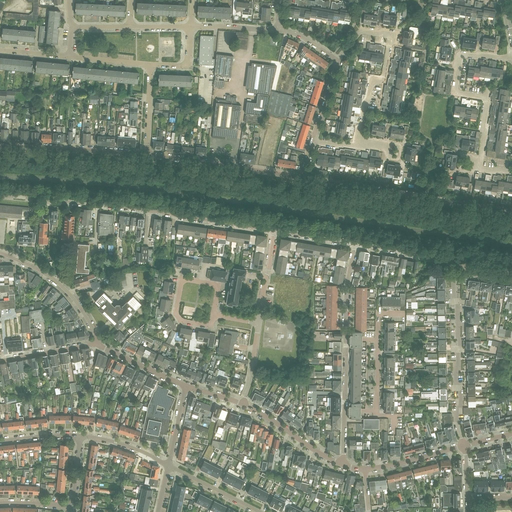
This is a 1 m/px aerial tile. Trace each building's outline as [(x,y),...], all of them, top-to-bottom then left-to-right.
[(436,15),(441,16),(442,15),(444,0),(440,0),(440,2),(441,3),(441,5),(440,5),(438,5),(436,14),(436,15)] [(233,1),(233,5),(232,13),(235,14),(236,11),(242,11),(243,2),(236,2),(233,1)] [(317,8),(315,16),(315,18),(321,19),(321,17),(324,1),(321,1),(320,8),(317,8)] [(330,10),(328,10),(327,18),(326,21),(332,22),(332,19),(335,3),(335,2),(331,1),(330,10)] [(242,11),(241,14),(251,15),(252,3),(249,3),(243,2),(242,11)] [(339,11),(338,20),(344,21),(347,2),(345,2),(344,6),(343,6),(342,8),(342,9),(340,9),(339,11)] [(476,17),(478,2),(475,2),(474,9),(472,8),(470,17),(476,17)] [(75,14),(92,15),(92,4),(76,3),(75,14)] [(141,14),(153,15),(153,4),(140,3),(137,3),(137,8),(136,8),(136,11),(137,11),(136,14),(141,14)] [(262,7),(261,14),(270,14),(270,8),(268,8),(268,3),(261,3),(260,7),(262,7)] [(92,4),(92,15),(108,16),(108,5),(107,5),(92,4)] [(170,5),(153,4),(153,15),(170,16),(170,5)] [(453,16),(453,14),(455,4),(453,4),(452,7),(449,7),(447,15),(447,18),(452,19),(453,17),(453,16)] [(108,16),(115,16),(125,16),(125,13),(125,11),(125,6),(122,6),(108,5),(108,16)] [(170,5),(170,16),(186,16),(186,6),(170,5)] [(304,16),(303,19),(309,20),(309,17),(310,15),(311,6),(309,5),(308,9),(305,8),(304,16)] [(197,17),(214,17),(214,7),(198,6),(197,17)] [(231,8),(214,7),(214,17),(230,18),(231,8)] [(374,15),(370,15),(369,24),(369,26),(374,26),(374,25),(375,25),(377,16),(380,17),(381,10),(378,9),(377,14),(374,13),(374,15)] [(49,10),(48,27),(59,28),(60,11),(49,10)] [(362,23),(369,24),(370,15),(364,14),(365,10),(361,10),(360,17),(363,18),(362,23)] [(381,10),(380,17),(383,17),(382,23),(382,24),(382,25),(387,26),(387,24),(388,25),(390,15),(388,15),(389,12),(384,11),(384,10),(381,10)] [(396,16),(390,15),(388,25),(395,26),(395,20),(399,21),(400,13),(397,13),(396,16)] [(252,19),(252,23),(266,24),(266,21),(269,21),(270,14),(261,14),(261,20),(252,19)] [(43,43),(43,38),(47,39),(46,43),(57,44),(59,28),(48,27),(49,27),(48,32),(47,32),(47,33),(44,32),(44,26),(40,26),(38,43),(43,43)] [(402,37),(403,37),(412,39),(413,34),(416,35),(417,34),(417,33),(417,31),(417,29),(417,28),(410,27),(408,27),(408,28),(410,27),(411,28),(410,32),(404,31),(402,32),(402,36),(402,37)] [(18,41),(19,30),(3,28),(1,39),(18,41)] [(35,32),(19,30),(18,41),(34,42),(35,32)] [(247,50),(248,39),(246,38),(247,33),(236,32),(234,48),(247,50)] [(476,40),(470,39),(468,48),(475,49),(476,41),(479,41),(480,34),(477,33),(476,40)] [(461,47),(468,48),(470,39),(463,38),(464,34),(460,34),(459,41),(462,42),(461,47)] [(480,34),(479,41),(482,42),(481,47),(482,47),(482,49),(487,49),(487,48),(489,39),(483,38),(483,34),(480,34)] [(200,64),(202,65),(205,65),(214,65),(214,59),(212,59),(213,36),(200,35),(198,64),(200,64)] [(489,39),(487,48),(488,48),(488,50),(493,50),(493,49),(494,49),(495,44),(498,44),(499,37),(496,36),(495,40),(489,39)] [(421,50),(422,47),(411,45),(412,39),(403,37),(402,44),(405,44),(405,47),(421,50)] [(285,46),(284,48),(287,49),(285,53),(286,54),(287,54),(293,41),(288,39),(286,39),(285,42),(286,42),(285,45),(285,46)] [(448,45),(448,41),(441,40),(438,53),(450,55),(451,49),(445,48),(445,45),(448,45)] [(299,44),(293,41),(287,54),(289,55),(291,51),(295,53),(299,44)] [(368,51),(368,52),(365,51),(364,60),(369,61),(372,45),(370,44),(369,50),(368,51)] [(303,57),(308,49),(304,46),(298,54),(301,56),(300,58),(301,59),(303,57)] [(380,54),(377,53),(375,62),(375,64),(381,65),(381,62),(383,54),(384,47),(381,46),(380,54)] [(313,53),(308,49),(303,57),(306,59),(303,64),(305,65),(306,63),(313,53)] [(313,64),(315,61),(318,56),(313,53),(306,63),(308,64),(310,62),(313,64)] [(434,59),(434,62),(441,63),(443,64),(444,61),(449,62),(450,55),(438,53),(436,53),(435,59),(434,59)] [(214,75),(229,77),(231,77),(233,56),(216,54),(214,75)] [(413,57),(411,57),(395,54),(395,56),(400,57),(400,60),(402,61),(408,62),(407,62),(410,63),(412,63),(413,57)] [(315,68),(314,69),(316,70),(323,59),(318,56),(315,61),(313,64),(316,66),(315,68)] [(0,68),(15,70),(16,59),(0,57),(0,68)] [(32,61),(16,59),(15,70),(31,72),(32,61)] [(328,63),(323,59),(316,70),(318,71),(320,69),(322,67),(324,68),(328,63)] [(35,72),(52,74),(53,63),(36,61),(35,72)] [(486,67),(484,79),(490,80),(490,77),(493,61),(489,61),(488,68),(486,67)] [(69,64),(53,63),(52,74),(68,75),(69,64)] [(270,95),(271,91),(276,66),(251,63),(248,92),(257,93),(256,103),(247,102),(245,113),(246,113),(246,120),(245,120),(244,120),(244,122),(263,125),(264,118),(266,105),(267,105),(268,95),(270,95)] [(391,65),(390,67),(398,68),(397,72),(406,73),(407,68),(391,65)] [(496,78),(501,79),(502,75),(504,75),(505,70),(503,70),(503,67),(501,66),(500,70),(497,69),(496,78)] [(88,79),(89,69),(73,67),(72,78),(88,79)] [(106,70),(89,69),(88,79),(105,81),(106,70)] [(122,72),(106,70),(105,81),(121,82),(122,72)] [(139,73),(122,72),(121,82),(138,84),(139,73)] [(175,86),(175,75),(159,74),(158,85),(175,86)] [(192,76),(175,75),(175,86),(191,87),(192,76)] [(432,81),(434,81),(450,83),(450,81),(447,81),(447,80),(443,79),(444,77),(435,75),(433,75),(432,81)] [(396,80),(395,83),(404,84),(405,79),(389,76),(389,78),(396,80)] [(365,83),(358,82),(359,79),(350,77),(349,83),(365,86),(365,83)] [(224,89),(225,81),(214,79),(213,87),(224,89)] [(309,84),(313,85),(315,86),(321,88),(323,82),(314,79),(313,83),(310,82),(309,84)] [(319,93),(321,88),(315,86),(313,85),(309,84),(309,86),(312,87),(311,91),(313,91),(319,93)] [(403,90),(400,90),(392,88),(391,88),(391,86),(385,85),(384,89),(392,90),(391,94),(402,96),(403,90)] [(432,92),(434,93),(448,95),(448,93),(442,92),(442,90),(441,90),(442,88),(433,87),(432,92)] [(345,94),(347,94),(357,96),(357,98),(361,99),(362,95),(356,94),(357,90),(348,89),(346,88),(345,94)] [(311,97),(318,99),(319,93),(313,91),(311,91),(308,90),(307,93),(302,92),(301,94),(304,95),(306,95),(309,96),(311,97)] [(292,96),(271,91),(270,95),(265,115),(286,120),(292,96)] [(498,100),(500,100),(509,102),(510,96),(507,96),(491,93),(491,95),(494,96),(494,97),(498,98),(498,100)] [(98,104),(98,96),(90,95),(90,103),(98,104)] [(212,138),(223,139),(223,137),(237,139),(241,106),(235,105),(236,98),(236,96),(233,96),(233,97),(230,97),(230,96),(226,95),(226,96),(226,100),(216,99),(214,117),(215,117),(212,138)] [(309,96),(306,95),(304,95),(303,97),(311,99),(309,103),(316,105),(318,99),(311,97),(309,96)] [(137,101),(136,101),(136,98),(130,98),(124,97),(124,101),(130,101),(130,104),(128,104),(128,105),(124,104),(124,107),(137,108),(137,101)] [(382,101),(390,102),(389,105),(400,107),(401,101),(383,98),(382,101)] [(342,99),(341,105),(359,108),(359,106),(355,105),(356,104),(352,103),(352,101),(342,99)] [(169,100),(164,100),(164,102),(155,102),(155,109),(164,109),(164,104),(169,104),(169,100)] [(477,110),(478,102),(476,102),(475,108),(474,108),(474,109),(472,109),(470,119),(476,120),(477,110)] [(305,110),(307,110),(313,113),(315,107),(307,104),(305,108),(302,107),(302,109),(304,109),(305,110)] [(508,108),(492,105),(491,107),(498,108),(498,109),(498,110),(498,112),(507,113),(508,108)] [(312,118),(313,113),(307,110),(305,110),(304,109),(303,112),(299,111),(298,114),(300,114),(305,116),(312,118)] [(357,117),(350,116),(350,112),(340,110),(339,116),(357,119),(357,117)] [(305,116),(300,114),(299,117),(305,118),(303,122),(310,124),(312,118),(305,116)] [(127,126),(134,127),(135,126),(136,126),(137,119),(128,119),(123,119),(123,121),(127,121),(127,126)] [(336,121),(335,127),(352,130),(353,128),(346,127),(346,123),(340,122),(338,121),(336,121)] [(370,134),(377,135),(378,126),(372,125),(373,121),(369,121),(368,128),(371,129),(370,134)] [(66,134),(65,142),(66,142),(66,143),(72,143),(74,143),(78,144),(79,138),(79,135),(75,134),(75,138),(75,139),(72,138),(73,128),(74,123),(73,122),(69,122),(69,128),(69,132),(67,132),(67,135),(66,135),(66,134)] [(378,126),(377,135),(383,136),(384,131),(387,131),(388,124),(385,123),(385,127),(378,126)] [(389,137),(396,138),(397,129),(391,128),(392,124),(388,124),(387,131),(390,132),(389,137)] [(404,130),(397,129),(396,138),(402,139),(403,134),(406,134),(408,127),(404,126),(404,130)] [(136,132),(136,129),(136,128),(131,127),(129,146),(135,147),(135,146),(137,146),(138,142),(136,141),(136,135),(132,135),(132,132),(136,132)] [(345,131),(348,132),(352,132),(352,130),(335,127),(334,127),(333,133),(334,133),(333,136),(340,137),(344,138),(344,135),(345,131)] [(296,128),(295,130),(298,131),(297,134),(306,137),(308,131),(296,128)] [(468,141),(467,150),(473,151),(474,150),(474,146),(477,147),(480,132),(476,132),(475,138),(469,137),(468,141)] [(166,151),(172,152),(173,145),(175,133),(172,133),(171,141),(167,140),(166,151)] [(293,137),(292,139),(295,140),(304,143),(306,137),(297,134),(296,138),(293,137)] [(456,135),(454,145),(458,145),(458,144),(461,144),(460,149),(467,150),(468,141),(469,137),(469,135),(466,136),(465,135),(463,136),(456,135)] [(304,143),(295,140),(292,139),(291,141),(294,142),(294,143),(297,143),(296,147),(302,149),(304,143)] [(496,143),(495,146),(504,148),(505,142),(489,139),(488,142),(492,142),(496,143)] [(279,146),(277,152),(280,153),(280,152),(285,153),(285,152),(286,149),(286,148),(282,147),(282,144),(283,142),(280,141),(279,146)] [(405,151),(405,153),(414,155),(415,149),(419,149),(420,146),(413,145),(412,148),(405,147),(404,151),(405,151)] [(327,167),(330,149),(329,149),(328,155),(326,154),(326,155),(323,155),(321,166),(327,167)] [(344,167),(350,168),(353,150),(351,150),(350,157),(346,156),(345,165),(344,167)] [(444,150),(443,154),(447,154),(446,160),(455,162),(455,161),(457,162),(458,156),(456,156),(451,155),(451,151),(444,150)] [(364,152),(361,151),(360,158),(357,158),(355,169),(361,170),(364,152)] [(368,166),(368,168),(373,169),(374,167),(376,155),(375,155),(376,151),(374,151),(373,157),(372,156),(371,158),(369,157),(368,160),(368,166)] [(413,161),(414,155),(405,153),(404,160),(409,161),(408,164),(416,165),(417,162),(413,161)] [(283,166),(285,154),(282,154),(281,159),(278,159),(277,165),(283,166)] [(455,162),(446,160),(442,160),(441,166),(441,169),(448,171),(449,168),(454,169),(455,162)] [(383,169),(382,176),(385,177),(386,173),(392,174),(393,165),(388,164),(387,164),(387,166),(386,169),(386,170),(383,170),(383,169)] [(392,178),(392,179),(392,178),(402,180),(403,171),(400,171),(400,169),(401,166),(400,166),(400,165),(395,164),(395,166),(393,165),(392,174),(393,174),(392,178)] [(484,181),(481,181),(479,190),(485,191),(487,175),(485,175),(484,181)] [(455,185),(461,186),(463,177),(456,176),(455,181),(452,181),(451,188),(454,189),(455,185)] [(504,182),(502,191),(508,192),(510,176),(507,176),(507,181),(508,181),(507,183),(506,183),(504,182)] [(470,192),(471,184),(468,183),(469,178),(463,177),(461,186),(467,187),(466,191),(470,192)] [(29,211),(29,208),(0,205),(0,216),(21,218),(22,211),(29,211)] [(50,215),(49,222),(49,224),(50,224),(49,231),(52,231),(52,226),(56,226),(58,211),(57,211),(56,210),(55,210),(54,211),(51,210),(51,209),(47,209),(47,215),(50,215)] [(82,225),(86,225),(88,209),(83,209),(83,210),(79,209),(78,216),(83,216),(82,225)] [(99,213),(98,222),(98,227),(98,234),(111,234),(114,234),(113,226),(111,226),(111,223),(113,223),(114,215),(112,215),(99,213)] [(62,232),(61,241),(72,242),(74,216),(71,216),(72,214),(69,214),(68,216),(65,215),(64,230),(62,230),(62,232)] [(136,226),(136,231),(137,231),(137,237),(140,237),(141,227),(144,227),(144,219),(138,218),(137,226),(136,226)] [(47,237),(48,224),(46,223),(45,223),(45,222),(44,222),(43,222),(42,223),(40,223),(39,243),(48,244),(48,237),(47,237)] [(36,233),(30,232),(30,235),(22,234),(22,224),(18,224),(18,234),(19,234),(18,243),(31,244),(31,243),(35,243),(36,233)] [(250,235),(249,243),(249,244),(256,245),(267,237),(258,236),(258,234),(256,234),(255,235),(250,234),(250,235)] [(255,252),(264,253),(265,248),(266,248),(267,246),(266,246),(265,246),(267,237),(256,245),(255,252)] [(287,257),(289,250),(281,239),(280,248),(278,248),(278,250),(279,251),(278,256),(287,257)] [(290,241),(281,239),(289,250),(296,251),(298,242),(293,241),(293,240),(290,240),(290,241)] [(85,268),(87,251),(89,251),(89,245),(78,244),(76,272),(89,273),(89,269),(85,268)] [(141,267),(141,266),(146,266),(148,266),(148,262),(148,256),(148,249),(148,247),(141,247),(141,254),(141,262),(136,262),(136,267),(141,267)] [(329,257),(337,259),(348,251),(339,249),(339,248),(336,248),(336,249),(331,248),(329,257)] [(346,260),(348,251),(337,259),(336,266),(344,267),(345,268),(346,262),(347,263),(347,260),(346,260)] [(356,265),(359,266),(359,267),(362,267),(365,252),(361,251),(359,252),(358,260),(357,260),(356,265)] [(385,269),(385,272),(387,272),(387,273),(388,273),(389,268),(391,268),(392,265),(393,257),(388,256),(385,269)] [(193,260),(192,268),(198,269),(199,266),(201,266),(203,258),(198,257),(197,260),(193,260)] [(399,258),(393,257),(392,265),(391,268),(390,270),(394,271),(395,266),(397,266),(399,258)] [(399,267),(397,280),(400,280),(401,274),(403,268),(405,268),(405,264),(409,265),(411,265),(409,273),(411,274),(413,266),(413,261),(406,259),(401,259),(400,267),(399,267)] [(418,269),(420,262),(414,261),(411,277),(414,277),(416,269),(418,269)] [(232,304),(237,304),(241,279),(244,279),(245,277),(245,276),(244,276),(245,276),(244,276),(243,276),(243,274),(245,274),(245,273),(246,270),(234,268),(233,270),(230,280),(226,303),(228,303),(227,305),(232,306),(232,304)] [(226,279),(230,280),(233,270),(226,269),(226,272),(212,269),(210,280),(226,282),(226,279)] [(36,276),(28,272),(29,285),(29,287),(30,286),(32,283),(36,276)] [(36,276),(32,283),(30,286),(29,287),(31,288),(30,290),(33,291),(41,278),(37,276),(36,276)] [(81,285),(81,287),(89,284),(87,277),(82,278),(82,276),(76,278),(76,280),(74,281),(76,287),(81,285)] [(165,283),(164,287),(173,288),(174,282),(169,282),(169,278),(162,277),(161,283),(165,283)] [(100,282),(91,283),(93,291),(102,289),(100,282)] [(39,297),(38,298),(40,299),(41,300),(46,292),(48,289),(50,286),(46,283),(44,286),(43,285),(40,289),(41,290),(40,291),(42,292),(39,297)] [(49,295),(46,300),(43,304),(45,305),(46,304),(48,302),(57,290),(54,287),(53,288),(53,287),(48,294),(49,295)] [(163,292),(160,292),(159,295),(166,296),(167,293),(172,294),(173,288),(164,287),(163,292)] [(60,293),(57,290),(48,302),(50,304),(54,299),(56,300),(61,294),(60,293)] [(104,292),(95,301),(100,306),(98,308),(109,319),(112,322),(118,328),(119,327),(122,323),(145,299),(137,292),(122,307),(122,306),(121,307),(120,305),(117,305),(114,307),(110,303),(112,301),(104,292)] [(395,297),(395,308),(396,308),(400,308),(400,304),(405,304),(405,294),(400,294),(400,297),(396,297),(395,297)] [(161,302),(161,304),(169,306),(170,300),(166,299),(166,296),(159,295),(158,300),(159,301),(161,302)] [(58,303),(54,307),(56,309),(66,300),(63,296),(57,301),(58,303)] [(379,297),(378,300),(382,300),(382,306),(382,308),(386,308),(387,297),(382,297),(379,297)] [(0,309),(15,308),(15,303),(9,303),(9,300),(0,300),(0,309)] [(70,304),(66,300),(56,309),(58,311),(62,307),(63,309),(70,304)] [(168,312),(169,306),(161,304),(160,309),(157,308),(156,314),(163,315),(164,311),(168,312)] [(72,307),(70,305),(65,308),(67,310),(66,311),(67,313),(65,315),(64,313),(61,315),(62,319),(75,311),(72,307)] [(465,311),(465,315),(467,315),(467,316),(479,316),(479,308),(478,308),(477,308),(475,307),(473,307),(473,310),(468,310),(466,310),(466,311),(465,311)] [(29,316),(30,319),(34,318),(34,323),(44,321),(42,309),(41,309),(35,310),(30,311),(29,311),(29,316)] [(63,323),(69,322),(67,319),(70,318),(71,320),(77,315),(75,311),(62,319),(63,323)] [(30,319),(29,316),(21,316),(22,333),(29,332),(30,332),(30,319)] [(479,321),(479,316),(467,316),(467,317),(465,317),(465,321),(467,321),(468,321),(473,321),(473,324),(479,324),(479,321)] [(163,329),(165,327),(172,322),(168,317),(165,320),(165,319),(159,323),(163,329)] [(76,320),(79,325),(80,324),(80,325),(82,325),(84,339),(87,338),(89,334),(79,318),(76,320)] [(69,322),(70,326),(72,341),(77,340),(76,332),(73,333),(72,327),(72,326),(75,326),(74,321),(69,322)] [(67,325),(67,328),(68,334),(66,334),(68,342),(72,341),(70,326),(69,322),(63,323),(63,326),(67,325)] [(172,322),(165,327),(169,332),(176,327),(172,322)] [(133,355),(135,351),(138,343),(141,342),(143,333),(145,323),(135,332),(132,334),(125,349),(124,350),(129,353),(133,355)] [(60,324),(57,324),(58,325),(58,328),(61,344),(66,343),(64,333),(61,333),(60,328),(60,324)] [(30,332),(29,332),(30,339),(31,339),(33,348),(38,347),(35,331),(35,328),(30,329),(30,332)] [(175,339),(175,340),(181,341),(182,337),(185,338),(186,329),(181,328),(180,332),(177,332),(176,334),(175,339)] [(186,329),(185,338),(191,339),(191,340),(193,340),(194,335),(191,335),(192,332),(192,330),(186,329)] [(125,336),(129,333),(126,331),(123,334),(119,330),(113,336),(117,340),(117,339),(120,342),(126,337),(125,336)] [(169,338),(166,343),(170,345),(170,344),(172,339),(173,338),(176,332),(172,330),(169,338)] [(225,330),(225,333),(224,333),(224,334),(221,333),(217,353),(228,355),(232,356),(234,343),(236,344),(238,332),(226,330),(225,330)] [(193,340),(192,350),(195,351),(196,348),(196,342),(199,343),(200,343),(202,343),(203,341),(204,332),(198,331),(198,333),(198,336),(194,335),(193,340)] [(209,337),(210,333),(204,332),(203,341),(208,342),(208,347),(213,348),(215,338),(209,337)] [(122,347),(125,349),(132,334),(125,340),(122,347)] [(332,352),(340,352),(341,342),(332,342),(332,349),(329,349),(329,352),(332,352)] [(141,356),(145,348),(140,345),(136,353),(141,356)] [(151,351),(145,348),(141,356),(147,358),(151,351)] [(156,353),(151,351),(147,358),(152,361),(156,353)] [(99,367),(103,354),(98,352),(95,366),(99,367)] [(155,362),(161,365),(165,357),(164,357),(166,354),(163,353),(162,355),(159,354),(155,362)] [(384,357),(384,362),(395,362),(398,362),(398,354),(395,354),(392,354),(392,357),(386,357),(384,357)] [(57,371),(53,355),(49,355),(52,369),(53,370),(54,377),(58,376),(57,371)] [(44,367),(46,367),(47,371),(46,371),(47,376),(52,376),(51,370),(50,370),(47,356),(42,357),(44,367)] [(168,358),(165,357),(161,365),(166,368),(170,359),(171,358),(168,356),(168,358)] [(32,358),(25,360),(27,368),(30,367),(30,369),(32,369),(33,374),(34,377),(36,377),(35,374),(32,358)] [(174,361),(170,359),(166,368),(172,371),(177,360),(175,359),(174,361)] [(25,360),(18,361),(20,371),(20,375),(22,381),(24,381),(23,372),(25,371),(24,369),(27,368),(25,360)] [(122,363),(118,362),(112,375),(114,376),(116,376),(118,372),(122,363)] [(185,377),(189,378),(194,364),(194,362),(192,362),(189,369),(188,368),(185,377)] [(194,364),(189,378),(194,380),(198,369),(195,368),(197,363),(194,362),(194,364)] [(199,381),(204,366),(205,363),(203,362),(202,366),(199,366),(195,380),(199,381)] [(10,380),(6,363),(0,364),(0,368),(1,374),(4,373),(6,380),(10,380)] [(118,372),(116,376),(113,383),(116,384),(125,365),(122,363),(118,372)] [(178,373),(184,375),(188,365),(182,363),(178,373)] [(205,363),(204,366),(199,381),(203,383),(206,373),(204,373),(207,364),(205,363)] [(129,367),(126,366),(120,378),(123,380),(129,367)] [(129,377),(133,369),(129,367),(123,380),(125,381),(127,381),(129,377)] [(129,377),(127,381),(130,383),(136,370),(133,369),(129,377)] [(205,383),(209,384),(213,372),(211,372),(212,371),(209,370),(205,383)] [(213,386),(217,376),(219,371),(216,370),(215,373),(213,372),(209,384),(213,386)] [(219,370),(219,371),(217,376),(220,377),(217,384),(224,387),(227,379),(223,378),(225,372),(219,370)] [(144,374),(140,372),(134,385),(134,386),(134,387),(137,388),(138,387),(140,383),(144,374)] [(147,375),(144,374),(140,383),(138,387),(137,388),(139,389),(141,386),(142,386),(147,375)] [(238,380),(234,378),(234,376),(232,375),(229,382),(232,383),(231,386),(239,388),(241,381),(244,382),(246,376),(243,375),(242,377),(239,376),(238,380)] [(145,390),(151,377),(148,376),(142,388),(145,390)] [(149,392),(150,389),(151,387),(155,379),(151,377),(145,390),(147,391),(149,392)] [(158,381),(155,379),(151,387),(150,389),(152,390),(149,396),(151,397),(153,392),(154,390),(154,389),(158,381)] [(175,398),(167,394),(169,389),(158,385),(155,390),(154,390),(148,405),(141,439),(157,443),(156,443),(157,444),(157,445),(158,445),(159,445),(160,445),(161,445),(161,444),(163,434),(167,435),(168,435),(168,434),(167,434),(171,415),(172,410),(170,409),(175,398)] [(384,392),(383,397),(394,397),(394,392),(396,392),(397,389),(391,389),(391,392),(384,392)] [(253,401),(253,402),(255,403),(261,393),(255,390),(254,393),(255,393),(251,400),(253,401)] [(266,395),(263,394),(264,392),(262,391),(261,393),(255,403),(257,404),(258,404),(260,405),(264,398),(266,395)] [(275,407),(273,411),(274,412),(275,413),(275,412),(278,414),(281,410),(281,411),(287,401),(290,395),(289,394),(290,393),(288,392),(284,399),(280,397),(274,406),(275,407)] [(265,408),(266,409),(273,398),(275,394),(271,393),(266,402),(265,401),(262,406),(263,406),(263,407),(264,408),(265,408)] [(275,394),(273,398),(266,409),(268,409),(268,410),(269,411),(270,410),(271,411),(273,406),(271,405),(277,395),(275,394)] [(187,409),(185,419),(188,419),(191,405),(193,406),(196,397),(195,397),(195,396),(193,396),(191,396),(187,409)] [(192,414),(197,416),(198,412),(201,403),(196,401),(192,414)] [(198,412),(197,416),(198,416),(199,412),(204,414),(202,420),(204,420),(203,422),(209,425),(211,419),(207,417),(207,415),(211,406),(201,403),(198,412)] [(213,415),(213,417),(218,419),(218,418),(219,418),(222,410),(222,409),(221,409),(219,408),(219,407),(215,406),(213,410),(214,410),(213,415)] [(215,429),(214,432),(221,435),(222,431),(223,428),(220,427),(222,420),(223,419),(226,420),(227,417),(225,416),(227,410),(226,409),(226,408),(223,406),(222,408),(222,409),(222,410),(219,418),(218,418),(215,429)] [(283,418),(284,419),(292,409),(289,407),(285,413),(284,411),(280,416),(281,417),(280,417),(283,419),(283,418)] [(289,423),(292,418),(292,417),(294,415),(292,413),(294,410),(292,409),(284,419),(286,420),(285,421),(287,422),(288,422),(289,423)] [(500,410),(498,411),(499,413),(501,426),(506,425),(505,417),(504,418),(502,418),(501,410),(500,410)] [(289,424),(292,425),(293,426),(301,415),(302,412),(300,411),(298,413),(296,416),(295,415),(293,418),(292,418),(289,423),(290,423),(289,424)] [(230,412),(226,424),(230,426),(234,414),(230,412)] [(325,422),(331,422),(340,422),(340,416),(340,412),(333,412),(333,416),(332,415),(332,419),(325,419),(325,422)] [(234,414),(230,426),(237,428),(239,422),(237,421),(239,415),(234,414)] [(444,430),(441,431),(442,435),(444,443),(445,443),(449,442),(450,442),(455,441),(456,439),(452,426),(452,425),(452,422),(452,417),(452,414),(443,414),(444,427),(444,430)] [(298,429),(301,424),(299,423),(303,417),(303,416),(301,415),(293,426),(295,427),(294,427),(297,429),(297,428),(298,429)] [(479,434),(481,433),(480,424),(478,416),(476,417),(477,424),(473,425),(474,431),(475,434),(476,434),(476,435),(477,435),(478,435),(479,434)] [(491,431),(492,431),(493,430),(495,430),(492,416),(490,417),(490,418),(487,419),(488,421),(488,424),(490,431),(491,431)] [(251,419),(247,418),(245,425),(243,434),(245,435),(247,430),(249,430),(250,427),(251,419)] [(377,429),(379,429),(379,419),(363,419),(363,429),(375,429),(375,430),(376,430),(377,429)] [(379,419),(379,429),(379,431),(381,431),(381,440),(383,440),(383,443),(383,446),(381,446),(381,459),(386,458),(386,450),(387,450),(387,443),(387,441),(387,432),(387,419),(379,419)] [(442,435),(438,421),(431,423),(433,428),(436,427),(438,428),(439,432),(437,433),(439,443),(441,444),(444,443),(442,435)] [(467,437),(469,437),(473,436),(469,421),(464,423),(467,437)] [(332,432),(333,432),(335,432),(338,432),(338,428),(340,428),(340,422),(331,422),(325,422),(325,424),(332,424),(332,428),(332,432)] [(425,425),(426,428),(427,431),(432,447),(433,446),(434,446),(436,445),(434,438),(432,439),(430,433),(430,432),(428,424),(425,425)] [(321,429),(321,434),(326,435),(330,435),(330,436),(330,442),(327,442),(327,449),(329,450),(331,450),(331,451),(333,451),(333,437),(333,435),(333,432),(332,432),(330,432),(325,432),(325,430),(326,427),(321,427),(321,429)] [(260,443),(263,443),(264,441),(266,441),(267,433),(268,433),(268,431),(266,430),(264,429),(264,430),(262,430),(261,435),(260,440),(260,441),(260,443)] [(416,430),(414,431),(416,438),(420,450),(424,449),(421,438),(419,439),(416,430)] [(263,443),(263,445),(265,445),(266,444),(271,445),(273,434),(271,434),(271,433),(269,432),(269,433),(268,433),(267,433),(266,441),(264,441),(263,443)] [(410,445),(407,434),(407,432),(404,433),(405,435),(410,453),(414,452),(412,445),(410,445)] [(270,453),(269,462),(272,463),(274,455),(275,451),(277,451),(280,439),(279,439),(277,438),(276,439),(274,438),(271,453),(270,453)] [(212,440),(211,445),(218,449),(220,442),(212,440)] [(220,442),(218,449),(224,452),(226,442),(220,441),(220,442)] [(506,451),(503,452),(504,455),(505,459),(508,458),(511,458),(511,457),(511,448),(511,445),(505,447),(506,448),(506,451)] [(283,461),(282,465),(286,466),(288,455),(290,456),(292,447),(292,446),(289,446),(287,446),(284,461),(283,461)] [(494,470),(506,468),(505,459),(504,455),(503,455),(501,447),(490,450),(493,461),(492,461),(493,467),(494,470)] [(483,452),(477,453),(479,460),(479,461),(481,461),(482,462),(486,461),(485,460),(483,452)] [(130,453),(127,462),(128,462),(132,464),(133,461),(135,455),(130,453)] [(293,458),(291,468),(297,470),(297,469),(300,455),(298,455),(298,454),(294,453),(294,455),(292,454),(291,457),(293,458)] [(300,455),(297,469),(303,470),(306,456),(302,456),(300,455)] [(150,477),(157,478),(160,466),(153,465),(143,461),(140,465),(151,471),(150,477)] [(206,472),(210,464),(204,461),(200,469),(206,472)] [(210,464),(206,472),(211,475),(216,466),(210,463),(210,464)] [(431,465),(432,471),(433,474),(439,473),(439,463),(431,465)] [(314,464),(310,479),(312,480),(313,478),(315,478),(315,476),(316,473),(318,465),(318,464),(316,464),(315,464),(314,464)] [(315,479),(314,481),(317,482),(318,479),(317,478),(318,475),(320,475),(322,466),(321,466),(321,465),(319,465),(318,465),(316,473),(315,476),(315,478),(315,479)] [(211,475),(217,478),(222,468),(216,466),(211,475)] [(425,466),(419,468),(420,474),(424,473),(425,480),(428,479),(426,473),(425,466)] [(227,472),(222,480),(228,483),(232,475),(234,472),(234,471),(229,468),(227,472)] [(413,469),(414,476),(415,479),(419,478),(420,481),(422,480),(420,474),(419,468),(413,469)] [(323,479),(328,480),(329,481),(329,479),(330,479),(332,472),(325,470),(323,479)] [(411,470),(405,471),(407,483),(414,481),(411,470)] [(405,471),(399,473),(400,479),(401,482),(402,485),(403,489),(404,488),(406,485),(408,485),(408,484),(407,483),(405,471)] [(330,479),(333,480),(332,483),(335,484),(338,473),(332,472),(330,479)] [(342,483),(342,482),(344,475),(338,473),(335,484),(338,484),(339,483),(342,483)] [(399,473),(393,474),(394,481),(395,484),(399,484),(399,486),(402,485),(401,482),(400,479),(399,473)] [(396,490),(396,487),(394,481),(393,474),(387,476),(388,482),(389,486),(390,491),(396,490)] [(232,475),(228,483),(234,486),(238,478),(232,475)] [(355,476),(351,475),(347,491),(350,492),(352,484),(354,484),(355,476)] [(454,491),(454,487),(447,487),(445,484),(445,477),(440,477),(440,490),(440,491),(444,491),(450,491),(454,491)] [(156,486),(158,480),(150,478),(150,482),(145,481),(144,484),(156,486)] [(234,486),(240,489),(244,481),(238,478),(234,486)] [(360,489),(359,494),(358,494),(358,501),(365,500),(363,485),(362,485),(363,481),(356,480),(355,488),(360,489)] [(301,482),(294,481),(293,486),(299,489),(301,482)] [(301,482),(299,489),(306,493),(308,488),(309,484),(301,482)] [(139,487),(137,493),(141,494),(151,496),(151,493),(152,493),(152,492),(151,492),(152,491),(152,490),(145,489),(145,488),(146,486),(140,484),(139,487)] [(253,496),(257,487),(251,484),(247,493),(253,496)] [(184,493),(186,487),(177,485),(175,491),(184,493)] [(253,496),(258,498),(262,490),(257,487),(253,496)] [(262,490),(258,498),(264,501),(268,493),(262,490)] [(324,501),(324,502),(325,498),(326,494),(317,492),(317,494),(316,497),(324,501)] [(270,504),(269,505),(275,508),(279,500),(281,497),(281,496),(275,493),(270,504)] [(202,505),(206,497),(200,494),(195,503),(201,506),(202,505)] [(202,505),(207,508),(212,500),(206,497),(202,505)] [(279,500),(275,508),(281,511),(282,509),(284,505),(286,506),(289,501),(286,499),(281,497),(279,500)] [(137,498),(136,504),(139,505),(149,507),(149,506),(149,505),(149,504),(150,501),(140,499),(137,498)] [(443,500),(443,508),(447,508),(447,506),(460,506),(460,499),(453,500),(454,500),(454,503),(450,503),(450,500),(443,500)] [(210,509),(209,511),(216,511),(220,504),(214,501),(210,509)] [(286,511),(293,511),(296,508),(297,507),(291,504),(292,502),(289,501),(286,506),(289,508),(286,511)]
